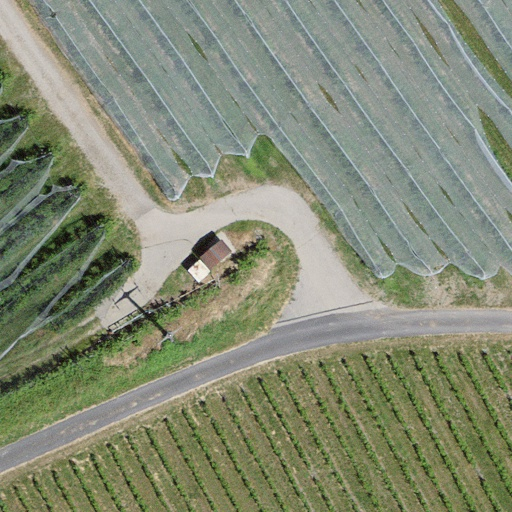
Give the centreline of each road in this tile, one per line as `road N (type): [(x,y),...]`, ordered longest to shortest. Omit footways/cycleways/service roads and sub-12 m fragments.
road 1 (track): [(0,16),(164,245),(216,210),(275,204),(313,257),(339,332)]
road 2 (track): [(511,312),(241,348),(0,458)]
